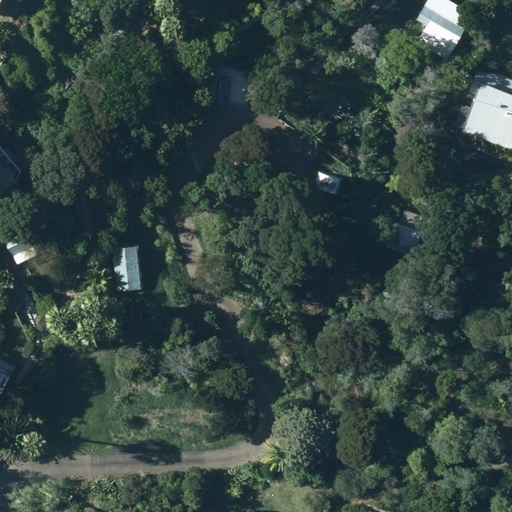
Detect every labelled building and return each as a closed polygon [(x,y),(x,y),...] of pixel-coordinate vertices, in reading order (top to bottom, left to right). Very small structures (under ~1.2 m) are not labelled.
[(268,56),(287,55),(286,40),(267,41),(268,56)] [(495,86),(504,90),(511,84),(510,76),(502,72),(494,77),(495,86)] [(511,152),(511,95),(485,85),(473,114),(467,112),(460,129),(466,132),(465,134),(511,152)] [(0,200),(21,185),(0,158),(0,200)] [(28,223),(3,232),(15,263),(40,254),(28,223)] [(425,236),(397,223),(387,248),(415,259),(425,236)] [(0,407),(9,392),(0,387),(0,407)]
